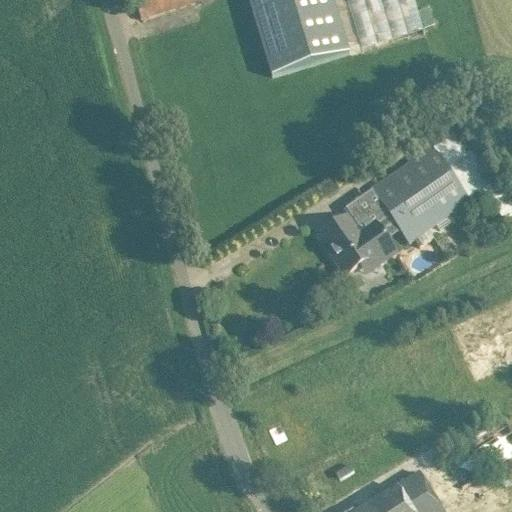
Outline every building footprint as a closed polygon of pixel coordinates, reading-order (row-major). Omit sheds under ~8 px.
[(194,0),(134,0),(141,21),(196,5),(194,0)] [(248,0),(273,79),(349,56),(332,0),(248,0)] [(346,0),(360,53),(423,37),(413,0),(346,0)] [(433,151),(372,193),(388,218),(393,224),(408,246),(413,242),(428,231),(470,202),(433,151)] [(346,220),(321,237),(330,249),(327,252),(346,279),(374,259),(379,266),(396,255),(396,254),(381,233),(376,226),(366,233),(361,227),(354,231),(346,220)] [(428,231),(413,242),(418,249),(433,238),(428,231)] [(511,458),(511,428),(505,419),(441,457),(462,491),(511,458)] [(447,439),(427,452),(433,462),(453,449),(447,439)] [(443,511),(419,475),(361,511),(443,511)]
